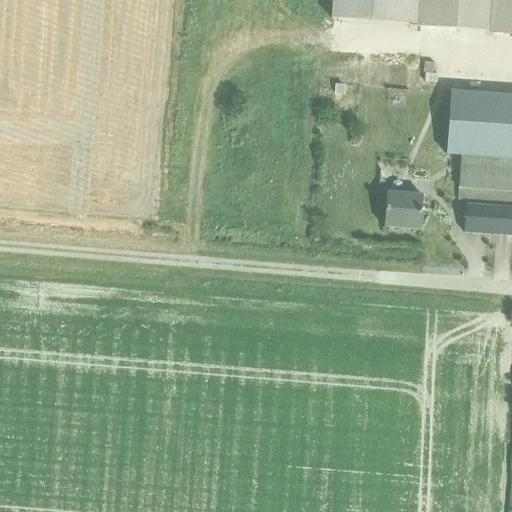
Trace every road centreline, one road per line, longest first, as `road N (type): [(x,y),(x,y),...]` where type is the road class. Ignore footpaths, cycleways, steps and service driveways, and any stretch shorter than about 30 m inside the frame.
road 1 (track): [(323,272),(0,246)]
road 2 (unclassified): [(511,287),(323,272)]
